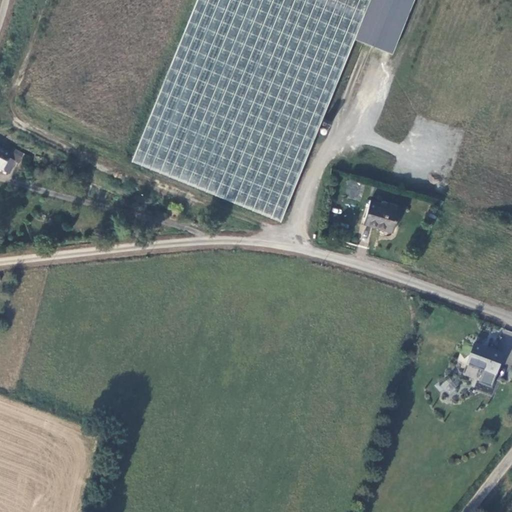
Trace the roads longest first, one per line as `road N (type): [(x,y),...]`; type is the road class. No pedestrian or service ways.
road 1 (unclassified): [(0,262),(244,241),(355,264),(511,319)]
road 2 (unknown): [(189,242),(92,219),(0,165)]
